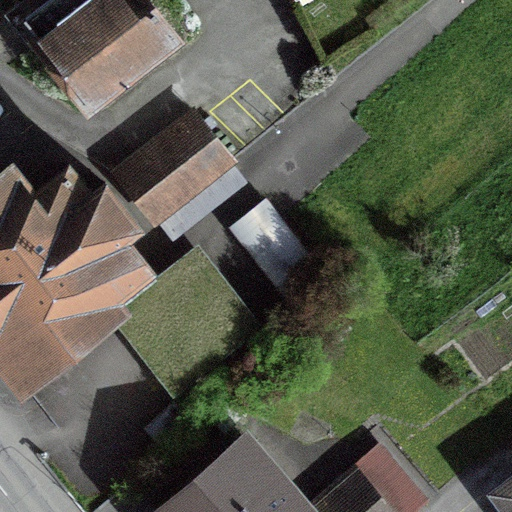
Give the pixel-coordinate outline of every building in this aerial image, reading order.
[(91,0),(79,10),(70,0),(60,0),(26,27),(87,106),(174,38),(151,10),(148,13),(137,0),(91,0)] [(148,220),(227,158),(196,118),(117,180),(148,220)] [(27,198),(5,170),(0,173),(0,360),(21,387),(134,299),(124,287),(145,271),(119,237),(133,226),(102,186),(88,198),(65,169),(27,198)] [(225,229),(283,303),(321,273),(263,199),(225,229)] [(309,511),(298,511),(240,443),(159,511),(385,511),(354,474),(309,511)] [(511,511),(511,485),(500,495),(511,511)]
